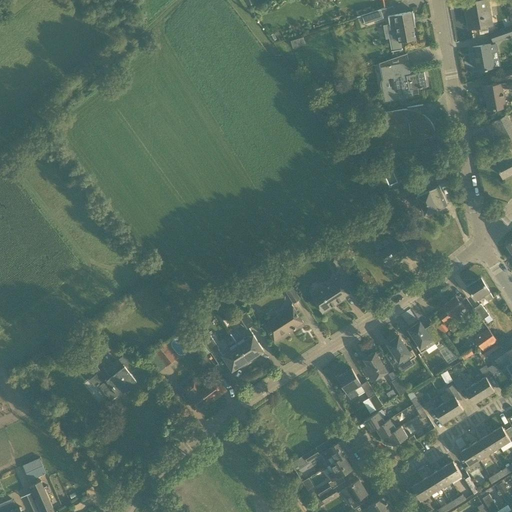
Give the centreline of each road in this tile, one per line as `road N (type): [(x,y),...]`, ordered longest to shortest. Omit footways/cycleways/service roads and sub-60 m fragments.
road 1 (residential): [(237,409),(481,242)]
road 2 (residential): [(481,242),(438,0)]
road 3 (track): [(178,0),(0,158)]
road 4 (residential): [(388,482),(511,400)]
road 5 (track): [(237,409),(305,511)]
road 6 (unclassified): [(144,487),(237,409)]
